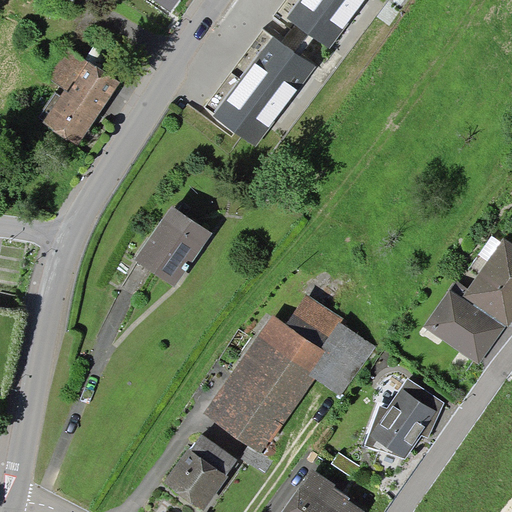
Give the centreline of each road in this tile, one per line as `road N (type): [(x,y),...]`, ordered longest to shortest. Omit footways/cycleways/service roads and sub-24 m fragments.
road 1 (track): [(106,511),(231,319),(336,198),(482,0)]
road 2 (tertiary): [(222,0),(102,177),(74,237)]
road 3 (tertiary): [(74,237),(19,492)]
